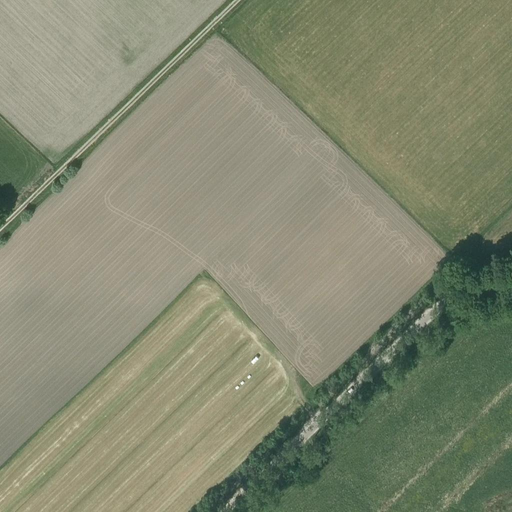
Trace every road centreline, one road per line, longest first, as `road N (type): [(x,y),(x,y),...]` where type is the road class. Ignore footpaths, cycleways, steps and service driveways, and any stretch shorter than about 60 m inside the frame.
road 1 (unclassified): [(225,511),(440,307),(511,281)]
road 2 (track): [(238,0),(0,230)]
